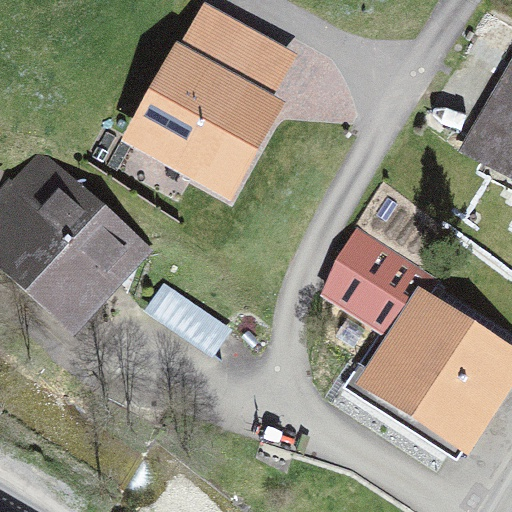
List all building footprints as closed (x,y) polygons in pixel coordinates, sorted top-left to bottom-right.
[(141,137),(225,184),(265,112),(254,106),(283,53),(210,13),(141,137)] [(505,55),(511,43),(511,29),(485,14),(472,36),(505,55)] [(477,164),(483,153),(511,170),(511,63),(459,154),(477,164)] [(0,267),(61,321),(127,246),(31,161),(0,195),(0,267)] [(378,330),(342,387),(446,453),(501,365),(418,312),(435,284),(373,244),(355,272),(416,311),(397,342),(378,330)] [(223,330),(174,296),(158,320),(207,354),(223,330)]
